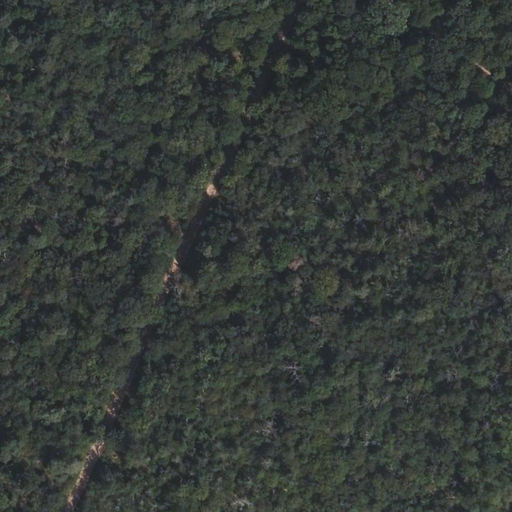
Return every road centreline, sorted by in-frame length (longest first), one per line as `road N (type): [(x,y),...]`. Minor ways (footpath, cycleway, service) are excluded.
road 1 (unknown): [(304,0),(74,511)]
road 2 (unknown): [(378,0),(511,94)]
road 3 (track): [(155,0),(0,36)]
